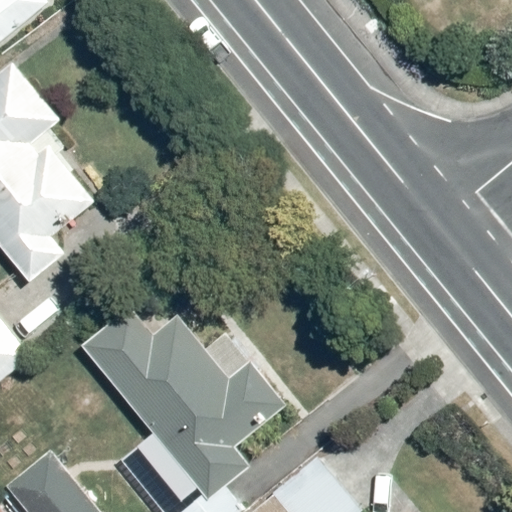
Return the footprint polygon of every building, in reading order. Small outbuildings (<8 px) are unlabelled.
[(0,0),(0,41),(52,0),(0,0)] [(64,113),(19,57),(0,70),(0,236),(32,277),(71,247),(54,228),(100,196),(54,138),(44,147),(36,138),(64,113)] [(294,398),(254,356),(233,372),(184,312),(157,327),(136,302),(88,342),(157,428),(122,452),(169,511),(238,511),(247,506),(233,480),(256,459),(241,442),(294,398)] [(0,312),(0,384),(35,356),(0,312)] [(107,511),(55,449),(6,490),(23,511),(107,511)] [(363,511),(367,509),(320,452),(246,511),(363,511)] [(13,511),(5,501),(0,505),(0,511),(13,511)]
